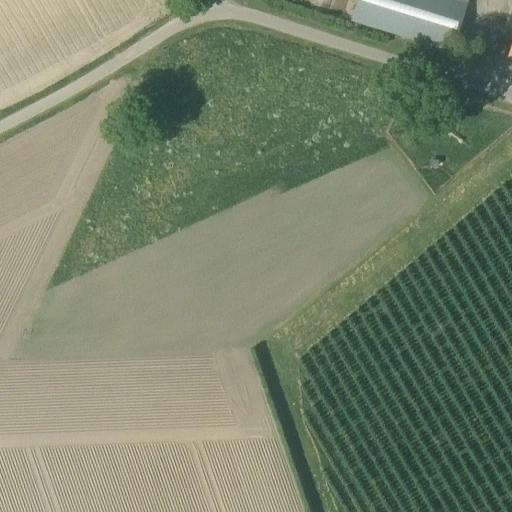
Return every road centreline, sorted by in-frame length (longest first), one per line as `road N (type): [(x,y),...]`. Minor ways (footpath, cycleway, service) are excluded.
road 1 (unclassified): [(225,6),(511,97)]
road 2 (unclassified): [(0,129),(166,29),(225,6)]
